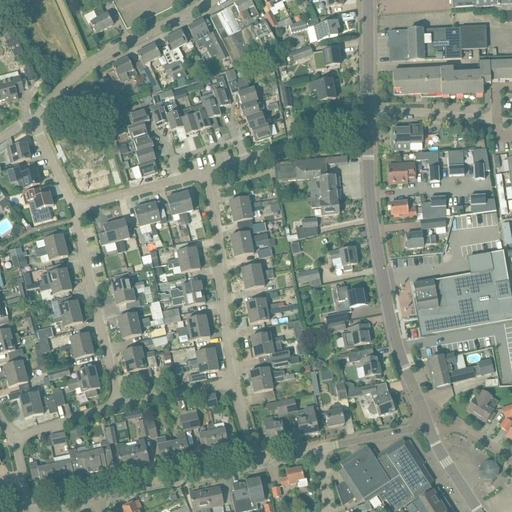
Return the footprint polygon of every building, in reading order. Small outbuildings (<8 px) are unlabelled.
[(235,7),(210,19),(215,28),(225,49),(235,68),(239,67),(265,54),(253,29),(259,27),(257,24),(255,18),(258,17),(258,16),(249,0),(243,0),(234,5),(235,7)] [(263,0),(264,1),(266,5),(269,11),(270,10),(274,8),(274,6),(282,3),(280,0),(263,0)] [(309,0),(310,1),(318,0),(327,0),(328,8),(333,7),(343,6),(341,0),(309,0)] [(511,0),(451,0),(452,10),(474,9),(475,14),(481,14),(480,8),(493,7),(494,11),(495,11),(495,15),(502,15),(503,23),(511,22),(511,0)] [(310,7),(304,10),(309,21),(316,19),(310,7)] [(94,12),(84,17),(87,23),(88,25),(91,24),(91,25),(96,35),(113,26),(108,18),(108,17),(107,15),(105,16),(101,8),(94,12)] [(271,12),(264,16),(270,29),(277,26),(271,12)] [(202,21),(188,28),(188,29),(193,39),(194,39),(199,49),(205,46),(212,42),(209,36),(210,36),(202,21)] [(305,22),(289,26),(290,31),(291,34),(307,30),(305,22)] [(332,23),(313,28),(317,42),(328,39),(337,37),(336,31),(339,30),(337,22),(332,23)] [(259,27),(253,29),(265,54),(276,48),(264,24),(259,27)] [(392,44),(390,44),(390,48),(392,48),(392,62),(409,61),(409,62),(415,62),(461,60),(461,51),(485,50),(484,28),(409,31),(401,32),(391,32),(392,44)] [(181,32),(164,40),(167,47),(168,49),(170,53),(175,62),(178,61),(181,66),(184,64),(182,59),(183,59),(178,49),(187,44),(185,41),(185,40),(188,38),(185,31),(181,33),(181,32)] [(210,36),(209,36),(212,42),(213,45),(218,55),(221,61),(228,57),(221,41),(217,33),(210,36)] [(8,41),(6,43),(11,53),(21,48),(14,34),(7,38),(8,41)] [(154,45),(137,54),(141,62),(143,66),(145,66),(160,58),(159,54),(158,52),(154,45)] [(310,47),(291,54),(294,62),(313,56),(310,47)] [(316,61),(314,62),(316,72),(326,70),(326,67),(340,65),(337,50),(328,52),(323,52),(323,53),(315,54),(316,61)] [(280,57),(274,59),(276,69),(287,66),(285,56),(280,57)] [(127,59),(112,66),(114,71),(116,75),(118,79),(121,85),(129,81),(129,79),(133,77),(134,79),(138,76),(135,70),(133,71),(132,68),(132,67),(128,60),(127,59)] [(175,62),(168,66),(172,75),(176,83),(177,82),(179,88),(187,86),(184,79),(186,78),(181,66),(178,61),(175,62)] [(416,71),(393,72),(394,97),(418,95),(421,95),(423,95),(422,93),(427,93),(427,98),(483,96),(483,85),(490,85),(490,84),(490,81),(511,80),(511,61),(489,63),(479,64),(480,74),(453,75),(453,69),(416,71)] [(168,66),(164,68),(168,77),(172,75),(168,66)] [(273,66),(266,67),(268,76),(275,74),(273,66)] [(25,69),(28,82),(36,80),(33,67),(25,69)] [(147,71),(141,74),(149,90),(152,97),(153,97),(159,94),(162,92),(155,78),(152,80),(148,70),(147,71)] [(234,70),(224,73),(228,84),(229,87),(232,96),(236,95),(238,95),(238,94),(249,91),(249,90),(245,78),(237,81),(234,70)] [(0,101),(11,99),(12,102),(18,101),(16,94),(24,92),(20,77),(0,82),(0,101)] [(217,85),(211,87),(213,93),(212,93),(213,95),(215,101),(218,109),(219,109),(231,105),(228,96),(226,90),(227,89),(223,77),(215,79),(217,85)] [(107,79),(98,82),(106,107),(115,104),(107,79)] [(322,82),(309,85),(310,92),(316,91),(318,102),(335,99),(332,81),(322,82)] [(196,86),(198,91),(199,93),(204,91),(202,84),(196,86)] [(288,85),(280,86),(281,92),(284,107),(284,108),(292,107),(289,90),(288,85)] [(196,86),(184,90),(186,95),(198,91),(196,86)] [(184,89),(172,93),(175,102),(187,98),(186,95),(184,90),(184,89)] [(249,91),(238,94),(238,95),(240,103),(240,107),(241,106),(242,107),(256,102),(256,103),(258,102),(254,89),(249,90),(249,91)] [(213,95),(201,98),(203,104),(202,105),(203,105),(205,112),(208,121),(209,121),(216,118),(220,117),(221,117),(219,109),(218,109),(215,101),(213,95)] [(241,106),(240,107),(244,120),(246,119),(260,115),(260,114),(262,114),(265,112),(261,101),(258,102),(256,103),(256,102),(242,107),(241,106)] [(156,107),(150,109),(150,111),(151,113),(153,119),(154,121),(156,129),(168,125),(166,116),(164,109),(163,109),(162,105),(156,107)] [(176,105),(164,109),(166,116),(168,125),(171,132),(183,129),(181,120),(179,113),(176,105)] [(191,109),(198,132),(211,128),(209,121),(208,121),(205,112),(203,105),(191,109)] [(128,115),(124,116),(127,129),(132,127),(132,128),(144,124),(150,122),(145,109),(128,115)] [(191,109),(179,113),(181,120),(183,129),(186,136),(198,132),(191,109)] [(260,115),(246,119),(250,132),(251,131),(266,126),(262,114),(260,114),(260,115)] [(132,127),(127,129),(132,142),(133,141),(148,136),(144,124),(132,128),(132,127)] [(266,126),(251,131),(255,144),(272,138),(269,129),(267,125),(266,126)] [(409,129),(393,130),(393,146),(394,151),(404,151),(410,151),(421,151),(421,143),(422,143),(422,137),(422,127),(409,127),(409,129)] [(148,136),(133,141),(137,153),(152,149),(154,148),(150,135),(148,136)] [(27,145),(7,150),(9,157),(12,156),(14,164),(21,162),(30,160),(27,145)] [(124,146),(118,148),(120,156),(126,154),(124,146)] [(137,153),(135,154),(139,166),(154,162),(156,161),(152,149),(137,153)] [(485,151),(473,151),(474,181),(484,180),(484,172),(489,172),(487,158),(486,150),(485,151)] [(463,152),(448,153),(449,177),(464,176),(463,158),(463,152)] [(438,153),(416,154),(416,162),(428,161),(429,183),(439,183),(438,159),(438,154),(438,153)] [(292,162),(274,164),(276,183),(309,180),(310,195),(306,195),(307,200),(311,200),(315,199),(315,197),(323,196),(324,203),(337,202),(337,201),(337,202),(335,177),(327,178),(325,166),(347,164),(347,157),(324,159),(292,162)] [(139,166),(137,167),(142,180),(158,174),(154,162),(139,166)] [(398,166),(388,166),(389,185),(407,184),(407,181),(415,181),(415,165),(398,166)] [(24,166),(14,169),(17,181),(17,182),(19,190),(25,189),(30,188),(40,185),(36,171),(26,173),(24,166)] [(137,180),(128,182),(129,185),(130,188),(139,186),(137,180)] [(39,189),(22,194),(23,197),(26,206),(34,204),(36,211),(49,208),(54,207),(52,202),(51,202),(49,194),(41,196),(39,189)] [(188,193),(177,196),(185,226),(189,225),(186,214),(193,212),(188,193)] [(177,196),(167,199),(169,209),(172,217),(178,216),(181,227),(185,226),(177,196)] [(315,199),(311,200),(312,209),(321,208),(321,217),(329,217),(339,216),(337,202),(324,203),(323,196),(315,197),(315,199)] [(485,196),(470,197),(471,215),(496,212),(494,200),(485,201),(485,196)] [(430,204),(421,204),(422,221),(446,218),(445,198),(430,199),(430,204)] [(4,199),(0,202),(0,210),(2,214),(10,208),(4,199)] [(248,199),(229,202),(231,213),(261,207),(261,203),(249,205),(248,199)] [(400,203),(390,204),(391,216),(402,215),(402,220),(412,219),(416,218),(416,209),(407,210),(407,202),(400,203)] [(156,204),(145,207),(153,237),(157,235),(154,224),(161,223),(162,226),(168,225),(162,206),(157,208),(156,204)] [(261,207),(231,213),(234,224),(236,224),(243,222),(251,221),(252,220),(252,219),(260,218),(259,212),(262,211),(263,211),(263,212),(279,209),(278,204),(261,207)] [(145,207),(134,210),(136,219),(139,229),(146,227),(149,238),(153,237),(145,207)] [(303,229),(297,229),(297,236),(298,241),(318,236),(317,228),(316,220),(302,221),(303,229)] [(435,221),(420,223),(421,230),(436,229),(445,228),(445,220),(435,221)] [(125,221),(114,224),(122,253),(126,252),(123,241),(130,239),(127,231),(125,221)] [(511,244),(508,223),(502,224),(506,246),(511,244)] [(105,234),(98,235),(101,247),(108,245),(115,243),(118,254),(122,253),(114,224),(103,227),(105,234)] [(264,224),(250,227),(251,235),(266,232),(264,224)] [(13,226),(10,235),(18,237),(21,235),(23,231),(21,229),(13,226)] [(240,235),(230,237),(232,248),(268,241),(267,235),(253,238),(253,240),(250,240),(249,235),(249,233),(240,235)] [(406,242),(405,244),(405,248),(407,249),(408,250),(418,249),(423,249),(422,246),(430,245),(436,245),(435,236),(429,237),(421,238),(421,234),(416,234),(406,235),(407,242),(406,242)] [(46,248),(35,250),(36,254),(65,247),(62,236),(53,238),(44,241),(46,248)] [(268,241),(232,248),(235,259),(244,257),(253,255),(252,248),(263,246),(263,247),(267,246),(275,245),(274,240),(268,241)] [(292,244),(294,254),(303,253),(300,242),(292,244)] [(65,247),(36,254),(37,258),(48,256),(49,262),(58,260),(68,257),(65,247)] [(178,259),(167,262),(168,266),(198,260),(196,249),(186,251),(177,253),(178,259)] [(271,249),(257,252),(259,260),(273,257),(271,249)] [(340,251),(329,253),(330,261),(335,261),(336,271),(343,270),(343,273),(352,271),(351,267),(357,265),(354,249),(344,250),(340,251)] [(156,251),(149,253),(153,269),(159,268),(156,251)] [(471,275),(413,285),(416,300),(423,337),(433,335),(470,329),(511,321),(511,301),(510,290),(509,283),(508,282),(506,269),(503,252),(490,254),(493,271),(471,275)] [(153,269),(150,257),(141,259),(145,271),(153,270),(153,269)] [(25,258),(18,260),(20,268),(27,266),(25,258)] [(198,260),(168,266),(169,270),(180,268),(181,274),(190,273),(200,271),(198,260)] [(251,268),(241,270),(243,281),(273,275),(272,271),(261,273),(260,266),(251,268)] [(160,268),(154,271),(158,278),(164,275),(160,268)] [(42,283),(25,287),(25,288),(27,292),(39,289),(46,287),(50,286),(69,281),(66,270),(62,271),(56,273),(48,275),(40,277),(42,283)] [(317,270),(298,274),(300,284),(319,280),(317,270)] [(113,290),(111,291),(112,296),(114,296),(144,289),(143,285),(142,283),(131,285),(130,281),(129,275),(128,275),(128,274),(114,277),(116,284),(112,285),(113,290)] [(273,275),(243,281),(245,292),(255,290),(264,288),(263,281),(274,279),(273,275)] [(69,281),(50,286),(51,290),(53,296),(62,294),(69,292),(72,292),(69,281)] [(177,290),(170,292),(171,300),(203,294),(201,283),(191,285),(188,285),(182,287),(183,292),(180,293),(177,290)] [(24,285),(19,286),(22,298),(23,303),(28,302),(29,302),(26,291),(24,285)] [(156,286),(150,288),(151,294),(158,293),(156,286)] [(347,288),(337,290),(338,296),(339,302),(349,301),(350,309),(358,307),(367,305),(365,295),(363,295),(362,291),(352,293),(347,294),(347,288)] [(144,289),(114,296),(117,307),(126,305),(135,302),(134,296),(145,293),(144,289)] [(267,293),(268,298),(281,296),(280,290),(267,293)] [(165,294),(159,295),(159,298),(160,302),(168,301),(167,296),(165,294)] [(203,294),(171,300),(173,307),(183,305),(182,303),(185,302),(186,308),(195,307),(205,305),(203,294)] [(22,298),(6,302),(8,307),(23,303),(22,298)] [(265,300),(246,304),(248,315),(278,309),(277,305),(266,307),(265,300)] [(60,314),(49,317),(50,321),(80,313),(77,302),(67,305),(59,307),(60,314)] [(5,308),(0,308),(0,326),(9,324),(7,318),(8,318),(6,313),(5,308)] [(278,309),(248,315),(250,325),(260,323),(269,322),(268,315),(279,313),(278,309)] [(178,310),(162,313),(163,319),(179,316),(178,310)] [(80,313),(50,321),(51,325),(62,322),(64,329),(73,326),(83,324),(80,313)] [(346,314),(325,318),(327,326),(344,322),(348,322),(346,314)] [(127,317),(117,319),(120,330),(150,323),(149,319),(138,322),(136,315),(127,317)] [(179,316),(163,319),(164,326),(180,322),(179,316)] [(188,327),(177,330),(178,334),(208,328),(205,317),(196,319),(187,320),(188,327)] [(33,318),(27,319),(31,335),(37,333),(38,333),(37,332),(33,318)] [(300,322),(287,324),(288,331),(294,330),(301,328),(300,322)] [(344,322),(327,326),(329,333),(345,330),(344,322)] [(150,323),(120,330),(122,341),(132,338),(141,337),(139,330),(151,327),(150,323)] [(349,332),(341,333),(344,349),(354,347),(360,346),(370,344),(368,333),(370,333),(368,325),(359,327),(348,329),(349,332)] [(0,344),(19,339),(18,334),(11,336),(9,330),(8,326),(6,327),(0,328),(0,344)] [(37,332),(38,333),(37,333),(39,341),(54,337),(52,328),(37,332)] [(208,328),(178,334),(178,338),(190,335),(191,342),(200,341),(210,339),(208,328)] [(165,329),(150,333),(151,340),(166,336),(165,329)] [(261,336),(251,338),(253,349),(280,343),(283,343),(282,338),(271,341),(270,334),(261,336)] [(71,346),(60,349),(61,353),(91,345),(88,335),(78,337),(70,339),(71,346)] [(166,336),(151,340),(153,347),(168,344),(166,336)] [(19,339),(0,344),(0,355),(6,354),(8,354),(9,359),(24,356),(22,350),(15,352),(13,346),(20,344),(19,339)] [(299,356),(306,355),(304,344),(303,339),(297,340),(298,346),(297,346),(299,356)] [(280,343),(253,349),(255,359),(258,359),(265,357),(269,357),(270,362),(277,361),(283,360),(290,359),(288,351),(282,352),(280,343)] [(91,345),(61,353),(62,357),(73,354),(75,361),(76,361),(77,366),(93,362),(91,357),(94,356),(91,345)] [(49,346),(41,348),(42,351),(43,355),(51,353),(49,346)] [(132,351),(122,353),(125,364),(155,357),(154,353),(143,355),(141,348),(132,351)] [(197,361),(186,363),(187,367),(192,366),(198,365),(216,361),(214,350),(204,352),(195,354),(197,361)] [(42,351),(36,353),(37,359),(36,359),(37,363),(44,361),(43,358),(43,355),(42,351)] [(351,354),(348,355),(349,360),(350,364),(353,364),(360,362),(361,368),(363,368),(365,379),(370,378),(371,382),(381,380),(381,376),(379,365),(381,364),(379,357),(374,358),(362,360),(361,352),(351,354)] [(439,358),(429,360),(436,389),(446,386),(450,385),(450,384),(475,378),(481,377),(494,374),(491,359),(477,363),(478,364),(478,366),(472,368),(458,371),(457,369),(455,359),(454,354),(439,358)] [(11,365),(4,367),(4,369),(5,373),(4,374),(5,377),(6,377),(7,378),(25,373),(22,362),(29,361),(27,355),(24,356),(9,359),(11,365)] [(155,357),(125,364),(127,375),(138,372),(140,380),(152,378),(150,369),(157,368),(156,361),(155,357)] [(290,359),(291,365),(299,364),(298,357),(290,359)] [(277,361),(270,362),(272,369),(284,367),(283,360),(277,361)] [(316,360),(313,367),(321,370),(324,363),(316,360)] [(200,375),(188,377),(190,384),(207,380),(206,374),(219,372),(216,361),(198,365),(192,366),(192,370),(199,369),(200,374),(200,375)] [(78,380),(67,383),(68,387),(97,379),(96,373),(94,368),(85,371),(76,373),(78,380)] [(51,373),(47,374),(48,378),(49,382),(53,381),(70,376),(68,369),(51,373)] [(251,378),(249,378),(250,383),(252,383),(252,384),(282,378),(285,377),(284,372),(277,373),(275,372),(272,373),(271,374),(270,375),(269,370),(268,369),(261,371),(250,373),(251,378)] [(25,373),(7,378),(9,389),(19,386),(28,384),(25,373)] [(282,378),(252,384),(254,395),(264,393),(273,391),(272,384),(283,382),(282,378)] [(97,379),(68,387),(69,391),(80,388),(81,394),(85,393),(87,399),(96,397),(98,396),(96,391),(100,390),(97,379)] [(339,385),(335,386),(338,401),(339,405),(340,405),(341,410),(341,411),(349,409),(347,399),(346,393),(346,392),(344,384),(343,380),(338,382),(339,385)] [(375,386),(362,389),(363,396),(370,394),(377,393),(376,392),(375,386)] [(40,387),(27,391),(28,395),(42,391),(40,387)] [(369,406),(367,410),(369,414),(373,416),(378,414),(379,418),(390,414),(389,412),(395,410),(393,407),(396,407),(395,406),(394,403),(392,404),(387,390),(381,391),(376,392),(377,393),(370,394),(373,403),(374,404),(369,406)] [(472,403),(466,411),(485,423),(487,420),(490,423),(495,415),(492,413),(493,411),(488,408),(493,399),(494,398),(487,394),(481,390),(475,400),(474,399),(472,403)] [(56,393),(53,393),(57,408),(65,406),(61,391),(56,393)] [(29,396),(19,399),(22,409),(43,404),(45,403),(49,402),(54,401),(53,396),(39,400),(38,394),(29,396)] [(215,394),(204,397),(207,409),(218,407),(217,402),(215,394)] [(290,400),(285,401),(287,414),(296,412),(293,399),(290,400)] [(43,404),(22,409),(25,420),(43,415),(42,409),(48,408),(50,415),(58,413),(57,412),(55,405),(54,401),(49,402),(45,403),(43,404)] [(285,401),(276,403),(279,416),(287,414),(285,401)] [(333,410),(325,412),(325,414),(326,419),(328,428),(344,425),(342,415),(341,411),(341,410),(340,405),(339,405),(332,406),(333,410)] [(511,405),(502,409),(505,419),(506,419),(511,416),(511,405)] [(306,418),(297,421),(298,427),(300,437),(318,434),(316,424),(313,408),(305,410),(306,418)] [(142,411),(133,413),(135,420),(143,418),(142,411)] [(197,414),(187,416),(190,431),(200,429),(197,414)] [(187,416),(180,417),(183,432),(190,431),(187,416)] [(511,416),(506,419),(500,428),(507,432),(511,424),(511,416)] [(265,426),(262,427),(264,435),(266,434),(268,441),(284,438),(282,428),(281,423),(280,423),(273,425),(272,419),(264,420),(265,426)] [(139,424),(138,424),(142,440),(149,438),(146,422),(144,423),(139,424)] [(154,423),(147,424),(150,439),(157,438),(154,423)] [(219,424),(210,426),(216,452),(229,449),(224,424),(223,424),(219,424)] [(208,433),(199,435),(203,455),(216,452),(210,426),(207,427),(208,433)] [(113,428),(106,430),(108,442),(109,445),(117,444),(113,428)] [(80,430),(71,433),(74,440),(83,437),(80,430)] [(65,433),(57,435),(59,446),(67,444),(65,433)] [(179,441),(172,443),(176,460),(189,457),(184,434),(177,435),(179,441)] [(50,444),(54,442),(52,435),(45,438),(52,455),(54,455),(50,444)] [(164,438),(157,440),(162,463),(176,460),(172,443),(165,444),(164,438)] [(335,483),(334,484),(342,507),(343,507),(355,498),(358,504),(363,500),(366,504),(378,496),(383,503),(386,501),(393,511),(396,511),(410,503),(431,489),(429,485),(432,483),(424,472),(421,474),(418,468),(420,467),(417,461),(418,456),(408,441),(405,443),(403,440),(378,456),(373,450),(370,452),(367,447),(353,456),(340,464),(343,469),(338,473),(344,483),(336,488),(335,483)] [(137,442),(130,444),(135,466),(148,464),(143,441),(137,442)] [(100,445),(89,447),(94,473),(96,472),(107,470),(104,457),(111,456),(109,445),(108,442),(100,444),(100,445)] [(126,445),(116,447),(121,469),(135,466),(130,444),(126,445)] [(89,447),(68,451),(70,457),(71,462),(71,465),(78,463),(81,475),(94,473),(89,447)] [(49,460),(55,486),(68,483),(66,475),(73,474),(71,465),(71,462),(55,465),(53,459),(49,460)] [(36,463),(29,464),(32,478),(39,477),(42,488),(55,486),(49,460),(45,461),(47,467),(38,469),(36,463)] [(481,467),(480,473),(484,479),(491,481),(497,477),(498,470),(494,464),(487,463),(481,467)] [(287,478),(280,480),(282,487),(289,486),(297,484),(298,487),(300,488),(308,486),(307,482),(305,482),(304,480),(301,468),(286,472),(287,478)] [(234,494),(231,494),(234,511),(249,511),(257,510),(256,503),(264,501),(259,477),(245,480),(246,483),(232,486),(234,494)] [(219,488),(190,494),(193,511),(202,511),(203,511),(202,510),(223,505),(221,498),(219,488)] [(279,488),(272,489),(274,499),(281,497),(279,488)] [(411,505),(400,511),(451,511),(449,507),(437,489),(433,491),(424,497),(420,500),(411,505)] [(377,497),(370,502),(375,510),(382,505),(377,497)] [(137,501),(121,509),(122,511),(138,511),(142,510),(137,501)] [(265,505),(266,511),(275,511),(273,503),(265,505)] [(356,511),(366,511),(371,510),(369,503),(366,504),(355,508),(356,511)]
